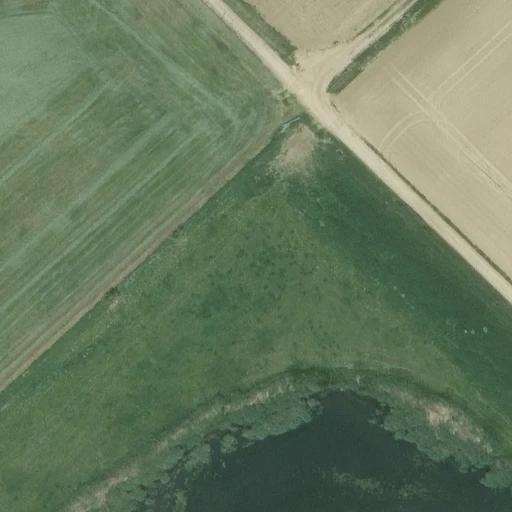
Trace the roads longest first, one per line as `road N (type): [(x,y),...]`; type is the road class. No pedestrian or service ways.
road 1 (track): [(411,0),(0,378)]
road 2 (track): [(511,296),(205,0)]
